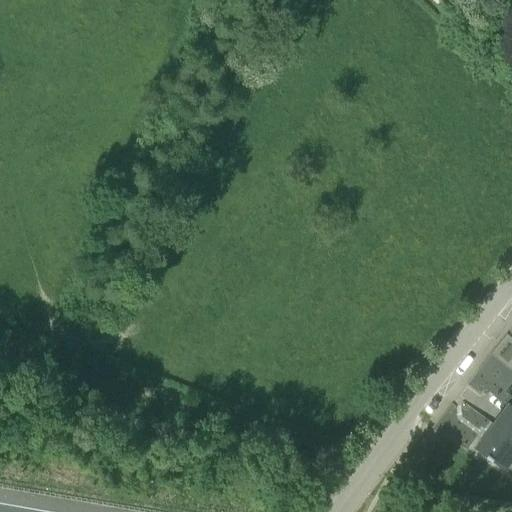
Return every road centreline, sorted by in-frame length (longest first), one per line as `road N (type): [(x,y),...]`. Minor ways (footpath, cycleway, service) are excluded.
road 1 (tertiary): [(335,511),(511,284)]
road 2 (unknown): [(398,430),(426,500),(508,511)]
